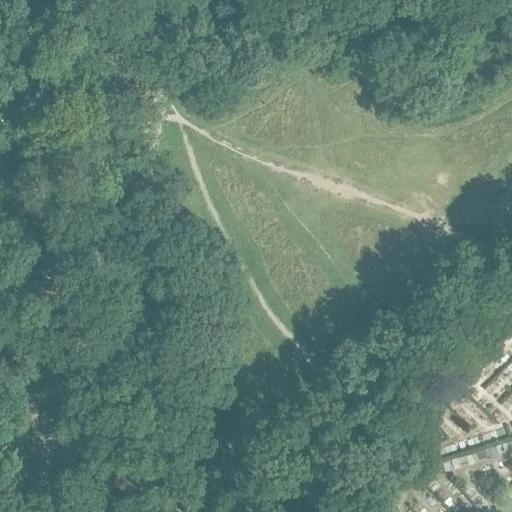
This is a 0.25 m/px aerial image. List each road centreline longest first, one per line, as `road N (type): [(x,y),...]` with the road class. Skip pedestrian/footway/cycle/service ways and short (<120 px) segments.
road 1 (tertiary): [(61,511),(118,151),(151,0)]
road 2 (tertiary): [(133,0),(107,109),(45,511)]
road 3 (residential): [(198,511),(343,407),(472,279),(511,259)]
road 4 (unknown): [(152,115),(76,103),(0,26)]
